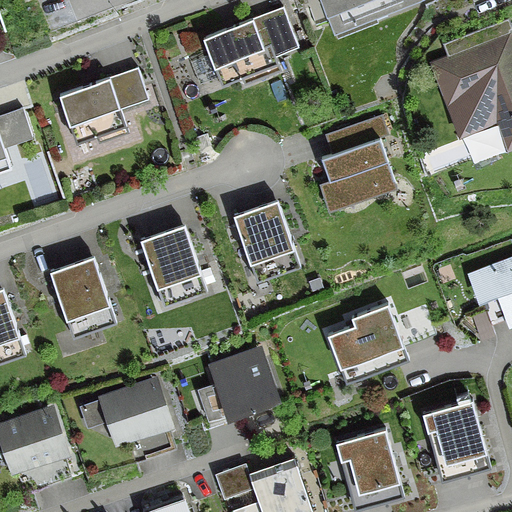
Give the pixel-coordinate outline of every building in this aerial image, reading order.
[(317,0),(327,29),(411,0),(317,0)] [(277,8),(201,34),(217,78),(293,52),(277,8)] [(460,78),(478,71),(507,145),(511,142),(511,68),(511,69),(500,41),(453,59),(460,78)] [(105,73),(55,90),(72,139),(122,121),(105,73)] [(327,209),(398,183),(381,134),(388,132),(381,113),(324,133),(331,150),(321,153),(329,177),(317,182),(327,209)] [(195,149),(209,144),(205,133),(192,138),(195,149)] [(245,257),(292,241),(276,195),(229,212),(245,257)] [(195,264),(179,221),(135,236),(150,280),(195,264)] [(63,313),(106,298),(91,255),(48,270),(63,313)] [(509,320),(511,319),(511,259),(471,276),(490,324),(508,317),(509,320)] [(0,335),(14,331),(0,292),(0,335)] [(355,320),(328,329),(347,379),(409,356),(388,299),(353,313),(355,320)] [(261,357),(214,374),(228,414),(275,397),(261,357)] [(118,397),(117,392),(80,405),(87,425),(109,418),(116,437),(165,419),(153,385),(118,397)] [(474,402),(424,416),(443,483),(492,469),(474,402)] [(0,447),(5,446),(11,465),(61,448),(49,413),(18,423),(17,419),(0,424),(0,447)] [(387,425),(337,439),(354,501),(404,487),(387,425)] [(260,511),(298,511),(311,508),(292,456),(247,472),(260,511)] [(186,511),(180,495),(141,508),(141,511),(186,511)]
